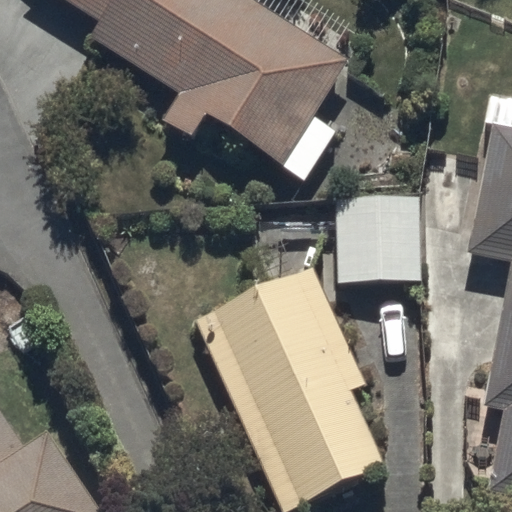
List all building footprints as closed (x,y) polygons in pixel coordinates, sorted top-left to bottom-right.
[(228,125),(279,165),(346,60),(254,0),(68,0),(95,19),(90,35),(177,92),(164,119),(191,136),(205,115),(228,125)] [(511,125),(493,121),(466,253),(511,262),(511,264),(484,401),(504,405),(488,483),(511,487),(511,125)] [(413,192),(331,197),(336,283),(417,279),(413,192)] [(313,263),(197,318),(289,511),(388,465),(352,390),(371,384),(313,263)] [(0,403),(0,511),(110,511),(49,418),(21,436),(0,403)]
